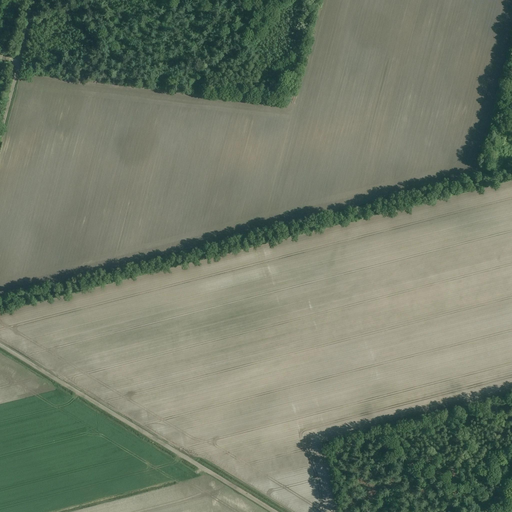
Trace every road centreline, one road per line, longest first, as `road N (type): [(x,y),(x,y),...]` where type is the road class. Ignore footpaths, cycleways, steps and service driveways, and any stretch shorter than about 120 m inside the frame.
road 1 (track): [(0,344),(273,511)]
road 2 (track): [(494,511),(367,433)]
